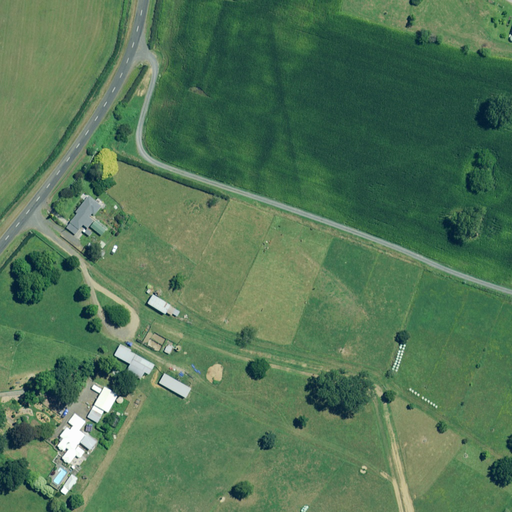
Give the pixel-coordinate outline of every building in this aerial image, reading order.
[(478,34),(489,38),(491,32),(480,28),(481,24),(461,16),(463,12),(460,11),(464,0),(463,0),(443,0),(433,0),(431,8),(437,10),(435,16),(463,26),(462,29),(477,35),(478,34)] [(95,201),(88,196),(84,192),(80,197),(85,201),(76,212),(77,213),(70,223),(67,220),(63,225),(75,235),(83,225),(88,228),(89,226),(102,236),(107,228),(91,215),(92,213),(94,215),(100,208),(102,209),(106,205),(97,199),(95,201)] [(93,233),(88,228),(84,232),(89,237),(93,233)] [(106,244),(102,241),(97,247),(101,250),(106,244)] [(180,311),(153,295),(148,303),(165,314),(166,312),(176,318),(180,311)] [(131,351),(120,345),(115,355),(130,364),(127,371),(135,376),(137,373),(142,376),(144,372),(149,374),(154,365),(130,352),(131,351)] [(191,389),(165,374),(160,383),(186,398),(191,389)] [(92,409),(87,417),(97,423),(103,415),(92,409)] [(79,430),(86,422),(74,413),(67,421),(73,425),(70,429),(67,427),(60,436),(63,439),(58,446),(64,451),(67,448),(69,450),(62,458),(69,464),(76,455),(80,458),(85,452),(77,446),(80,442),(90,450),(97,442),(84,432),(83,433),(79,430)] [(77,482),(76,481),(78,479),(72,475),(63,486),(69,490),(74,485),(75,485),(77,482)]
